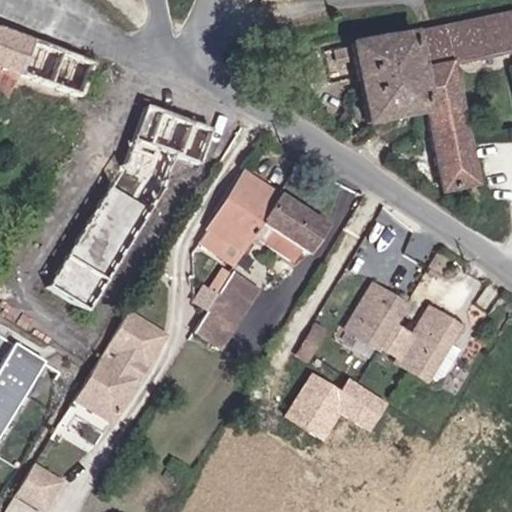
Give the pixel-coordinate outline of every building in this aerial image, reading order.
[(462,122),(451,67),(511,54),(511,13),(349,48),(365,127),(424,115),(427,130),(440,195),(475,188),(462,122)] [(19,75),(31,43),(0,32),(0,83),(12,88),(14,84),(19,75)] [(78,97),(90,65),(31,43),(19,75),(78,97)] [(78,97),(19,75),(14,84),(75,106),(78,97)] [(12,88),(0,83),(0,96),(6,99),(12,88)] [(85,313),(159,191),(172,156),(197,166),(209,132),(143,108),(124,160),(44,289),(85,313)] [(252,236),(276,198),(241,174),(197,243),(233,266),(252,236)] [(307,256),(325,229),(276,198),(252,236),(290,261),(297,250),(307,256)] [(214,296),(228,274),(219,269),(205,291),(214,296)] [(216,348),(254,290),(228,274),(214,296),(205,310),(191,332),(216,348)] [(205,291),(192,282),(183,296),(205,310),(214,296),(205,291)] [(403,306),(370,287),(344,329),(377,349),(378,347),(397,359),(394,364),(425,382),(425,381),(436,388),(458,351),(447,344),(457,327),(425,308),(408,337),(391,327),(403,306)] [(95,356),(63,410),(101,433),(134,379),(125,374),(133,361),(142,367),(161,335),(122,312),(103,343),(112,349),(105,361),(95,356)] [(0,447),(48,366),(12,345),(0,366),(0,447)] [(279,416),(301,431),(319,404),(330,412),(338,400),(305,378),(279,416)] [(57,482),(29,465),(12,493),(40,510),(57,482)]
